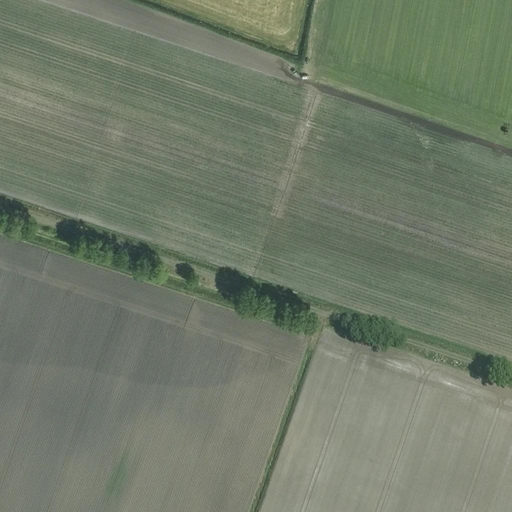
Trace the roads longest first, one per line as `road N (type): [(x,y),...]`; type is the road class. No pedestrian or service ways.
road 1 (track): [(0,208),(511,373)]
road 2 (track): [(0,231),(309,331),(324,313)]
